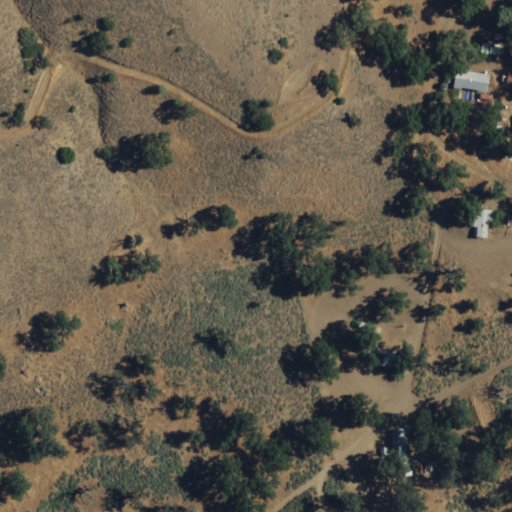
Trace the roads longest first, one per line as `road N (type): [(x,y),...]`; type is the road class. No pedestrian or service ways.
road 1 (residential): [(395,415),(430,246),(412,139),(427,94),(436,0)]
road 2 (residential): [(257,511),(415,401),(511,352)]
